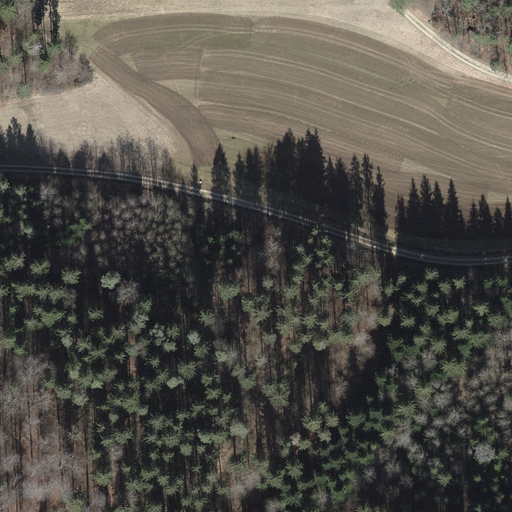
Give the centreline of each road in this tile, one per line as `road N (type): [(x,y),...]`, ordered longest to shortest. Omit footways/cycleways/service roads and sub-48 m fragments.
road 1 (track): [(511,258),(419,258),(204,191),(76,169),(0,167)]
road 2 (track): [(398,0),(461,54),(511,78)]
